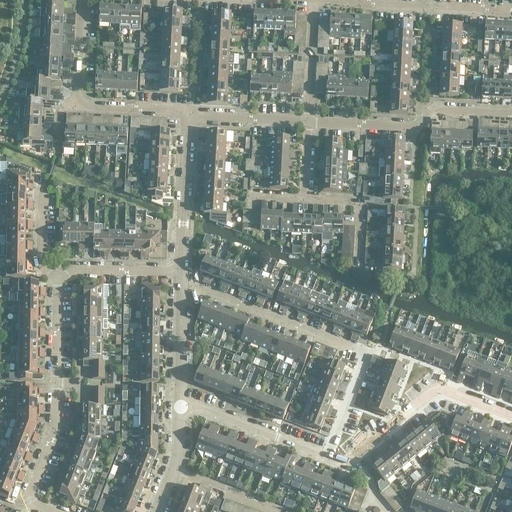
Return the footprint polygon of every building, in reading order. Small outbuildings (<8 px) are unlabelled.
[(64,0),(41,0),(41,9),(46,9),(74,10),(74,6),(64,4),(64,0)] [(100,7),(99,24),(110,25),(110,7),(100,7)] [(110,7),(110,25),(120,25),(121,8),(110,7)] [(131,8),(121,8),(120,25),(120,30),(130,31),(130,26),(131,8)] [(141,26),(141,9),(131,8),(130,26),(141,26)] [(74,10),(46,9),(41,9),(40,19),(45,19),(63,20),(63,15),(73,14),(74,10)] [(163,21),(188,22),(188,19),(187,19),(182,18),(183,11),(164,10),(163,21)] [(253,30),(264,30),(265,13),(254,12),(253,30)] [(231,24),(231,14),(212,13),(212,20),(207,20),(206,20),(206,23),(231,24)] [(264,30),(274,31),(275,13),(265,13),(264,30)] [(275,13),(274,31),(284,31),(285,14),(275,13)] [(296,14),(288,14),(285,14),(284,31),(284,35),(295,36),(295,35),(295,29),(295,23),(296,17),(296,14)] [(330,19),(330,25),(330,31),(329,37),(329,38),(340,38),(341,17),(330,16),(330,19)] [(351,17),(341,17),(340,38),(350,39),(350,35),(351,17)] [(351,17),(350,35),(350,39),(360,39),(361,35),(361,18),(351,17)] [(361,18),(361,35),(371,36),(372,18),(361,18)] [(45,19),(45,29),(73,30),(73,27),(63,25),(63,20),(45,19)] [(163,31),(181,32),(182,25),(187,26),(188,25),(188,22),(163,21),(163,31)] [(394,22),(394,33),(412,34),(413,27),(418,27),(419,27),(419,24),(419,23),(394,22)] [(230,35),(231,24),(206,23),(206,26),(207,27),(212,27),(211,34),(230,35)] [(484,41),(495,41),(496,24),(485,23),(484,41)] [(443,35),(461,36),(462,26),(437,24),(437,25),(437,28),(438,28),(443,29),(443,35)] [(505,42),(506,24),(496,24),(495,41),(505,42)] [(44,39),(62,40),(62,35),(72,34),(73,30),(45,29),(40,29),(39,39),(44,39)] [(163,31),(162,41),(187,43),(187,40),(186,39),(181,39),(181,32),(163,31)] [(394,33),(393,43),(418,44),(418,41),(417,41),(412,40),(412,34),(394,33)] [(230,45),(230,35),(211,34),(211,40),(206,40),(205,41),(205,43),(230,45)] [(436,45),(461,46),(461,36),(443,35),(442,42),(437,42),(436,42),(436,45)] [(44,39),(44,50),(71,51),(72,47),(62,45),(62,40),(44,39)] [(162,51),(180,52),(181,46),(186,46),(187,45),(187,43),(162,41),(162,51)] [(229,55),(230,45),(205,43),(205,46),(205,47),(211,47),(210,54),(229,55)] [(392,53),(411,54),(412,47),(417,48),(418,47),(418,44),(393,43),(392,53)] [(442,56),(460,57),(461,46),(436,45),(436,48),(437,49),(442,49),(442,56)] [(43,60),(61,61),(61,55),(71,55),(71,51),(44,50),(43,60)] [(162,51),(161,62),(186,63),(186,60),(185,59),(180,59),(180,52),(162,51)] [(392,63),(417,65),(417,62),(416,61),(411,61),(411,54),(392,53),(392,63)] [(204,64),(229,65),(234,65),(234,55),(229,55),(210,54),(210,61),(205,60),(204,61),(204,64)] [(435,66),(460,67),(460,57),(442,56),(441,62),(436,62),(435,63),(435,66)] [(43,60),(43,70),(70,71),(71,68),(61,66),(61,61),(43,60)] [(160,72),(179,73),(180,66),(185,66),(186,66),(186,63),(161,62),(160,72)] [(391,73),(410,74),(411,68),(416,68),(417,67),(417,65),(392,63),(391,73)] [(210,68),(209,74),(228,75),(233,76),(234,65),(229,65),(204,64),(204,67),(210,68)] [(441,76),(459,77),(460,67),(435,66),(435,68),(436,69),(441,69),(441,76)] [(51,81),(60,82),(60,76),(70,75),(70,71),(43,70),(42,80),(51,81)] [(160,82),(185,83),(185,80),(184,80),(179,79),(179,73),(160,72),(160,82)] [(272,78),(271,95),(281,95),(282,78),(282,73),(272,72),(272,78)] [(96,73),(95,91),(106,91),(107,74),(96,73)] [(281,95),(288,96),(292,96),(292,93),(292,87),(293,81),(293,79),(293,75),(293,73),(282,73),(282,78),(281,95)] [(391,84),(416,85),(416,82),(415,81),(410,81),(410,74),(391,73),(391,84)] [(106,91),(116,92),(117,74),(107,74),(106,91)] [(116,92),(126,92),(127,75),(117,74),(116,92)] [(203,84),(227,86),(228,75),(209,74),(209,81),(204,81),(203,81),(203,84)] [(127,75),(126,92),(137,93),(138,75),(127,75)] [(327,98),(337,98),(338,76),(328,75),(327,77),(327,83),(327,89),(327,95),(327,98)] [(338,76),(337,98),(347,99),(348,82),(348,76),(338,76)] [(434,86),(459,87),(459,77),(441,76),(440,83),(435,82),(434,83),(434,86)] [(250,94),(261,94),(262,77),(251,77),(250,94)] [(261,94),(271,95),(272,78),(262,77),(261,94)] [(32,90),(60,91),(60,88),(50,86),(51,81),(42,80),(33,79),(32,90)] [(492,99),(493,82),(482,81),(481,99),(492,99)] [(159,92),(178,93),(179,86),(184,87),(184,86),(185,83),(160,82),(159,92)] [(347,99),(357,99),(358,82),(348,82),(347,99)] [(358,82),(357,99),(368,100),(369,83),(358,82)] [(502,100),(503,82),(493,82),(492,99),(502,100)] [(511,100),(511,82),(503,82),(502,100),(511,100)] [(208,88),(208,95),(227,96),(227,86),(203,84),(203,87),(203,88),(208,88)] [(390,94),(409,95),(409,88),(415,88),(416,85),(391,84),(390,94)] [(458,98),(459,87),(434,86),(434,89),(435,89),(440,90),(439,97),(458,98)] [(43,101),(50,102),(50,96),(60,95),(60,91),(32,90),(32,100),(43,101)] [(390,104),(415,105),(415,103),(414,102),(409,101),(409,95),(390,94),(390,104)] [(232,96),(227,96),(208,95),(208,101),(203,101),(202,102),(202,104),(201,105),(231,106),(232,96)] [(19,110),(52,111),(52,108),(43,106),(43,101),(32,100),(25,99),(25,100),(20,100),(19,110)] [(415,105),(390,104),(389,115),(408,116),(408,109),(414,109),(414,108),(415,105)] [(24,120),(42,121),(42,116),(52,115),(52,111),(19,110),(19,120),(24,120)] [(75,149),(76,145),(77,117),(73,117),(71,127),(66,126),(66,133),(63,133),(62,148),(75,149)] [(76,145),(86,145),(87,127),(82,127),(81,117),(77,117),(76,145)] [(96,146),(97,118),(94,118),(92,128),(87,127),(86,145),(96,146)] [(97,118),(96,146),(106,146),(107,128),(102,128),(101,118),(97,118)] [(107,128),(106,146),(116,147),(118,119),(114,119),(112,129),(107,128)] [(118,119),(116,147),(127,147),(128,129),(122,129),(121,119),(118,119)] [(24,120),(23,131),(51,132),(51,128),(42,126),(42,121),(24,120)] [(487,149),(489,121),(485,121),(483,131),(478,130),(477,148),(487,149)] [(498,149),(499,131),(493,131),(492,121),(489,121),(487,149),(498,149)] [(441,154),(441,150),(442,122),(438,122),(436,132),(431,131),(430,154),(441,154)] [(451,150),(452,133),(447,132),(446,122),(442,122),(441,150),(451,150)] [(508,150),(509,122),(506,122),(504,132),(499,131),(498,149),(508,150)] [(451,150),(461,151),(462,123),(459,123),(457,133),(452,133),(451,150)] [(466,123),(462,123),(461,151),(472,151),(473,134),(467,133),(466,123)] [(151,141),(176,142),(176,139),(175,139),(169,138),(170,131),(167,131),(161,131),(155,130),(152,130),(151,141)] [(51,135),(51,132),(23,131),(23,141),(32,142),(32,146),(40,147),(41,136),(51,135)] [(202,139),(202,142),(227,144),(227,133),(208,132),(208,139),(203,139),(202,139)] [(290,139),(273,138),(272,148),(289,149),(290,139)] [(405,146),(405,139),(387,138),(386,149),(411,150),(411,147),(410,146),(405,146)] [(326,151),(343,152),(343,141),(326,140),(326,151)] [(176,142),(151,141),(151,151),(169,152),(169,145),(175,146),(176,145),(176,142)] [(226,154),(227,144),(202,142),(202,145),(202,146),(208,146),(207,153),(226,154)] [(289,159),(289,149),(272,148),(272,158),(289,159)] [(386,159),(404,160),(404,153),(410,153),(411,153),(411,150),(386,149),(386,159)] [(168,158),(169,152),(151,151),(150,161),(175,162),(175,160),(174,159),(168,158)] [(325,161),(342,162),(347,162),(348,152),(343,152),(326,151),(325,161)] [(226,164),(226,154),(207,153),(207,159),(201,159),(201,160),(201,162),(226,164)] [(288,169),(289,159),(272,158),(271,169),(288,169)] [(404,166),(404,160),(386,159),(385,169),(410,170),(410,167),(409,166),(404,166)] [(149,171),(168,172),(168,165),(174,166),(174,165),(175,162),(150,161),(149,171)] [(325,171),(342,172),(342,162),(325,161),(325,171)] [(207,166),(206,173),(225,174),(226,164),(201,162),(200,165),(201,166),(207,166)] [(6,185),(33,186),(33,182),(26,182),(26,176),(31,176),(31,170),(19,166),(6,166),(7,164),(1,164),(1,174),(6,174),(6,185)] [(93,167),(84,167),(83,174),(93,177),(93,167)] [(385,179),(403,180),(403,173),(409,174),(410,173),(410,170),(385,169),(380,168),(379,179),(385,179)] [(288,180),(288,169),(271,169),(271,179),(288,180)] [(167,179),(168,172),(149,171),(149,182),(174,183),(174,180),(173,179),(167,179)] [(324,181),(341,182),(342,172),(325,171),(324,181)] [(230,184),(230,174),(225,174),(206,173),(206,179),(200,179),(200,180),(200,183),(225,184),(230,184)] [(287,190),(288,183),(288,180),(271,179),(270,189),(287,190)] [(384,189),(409,190),(409,188),(408,187),(403,186),(403,180),(385,179),(384,189)] [(324,192),(341,193),(341,182),(324,181),(324,192)] [(173,186),(174,183),(149,182),(148,192),(149,192),(149,198),(163,199),(163,193),(167,193),(167,186),(172,186),(173,186)] [(224,194),(225,184),(200,183),(199,185),(200,186),(206,186),(205,193),(224,194)] [(6,185),(6,196),(26,196),(26,190),(33,190),(33,186),(6,185)] [(409,190),(384,189),(383,200),(393,200),(393,205),(398,205),(398,200),(402,201),(402,194),(408,194),(408,193),(409,190)] [(224,204),(224,194),(205,193),(205,200),(200,200),(199,200),(199,203),(224,204)] [(6,206),(33,206),(33,202),(26,202),(26,196),(6,196),(6,206)] [(204,214),(209,214),(209,221),(223,227),(224,204),(199,203),(198,206),(199,207),(205,207),(204,214)] [(266,203),(262,203),(262,213),(261,225),(261,230),(271,231),(272,214),(267,213),(267,209),(266,209),(266,203)] [(292,234),(302,234),(303,217),(297,217),(298,211),(297,211),(297,205),(293,205),(293,217),(292,234)] [(6,206),(6,216),(26,216),(26,211),(33,211),(33,206),(6,206)] [(343,227),(344,217),(339,217),(338,213),(338,207),(334,207),(333,217),(333,234),(343,234),(343,233),(344,227),(343,227)] [(386,219),(410,221),(410,218),(410,217),(404,216),(405,210),(386,209),(386,219)] [(272,214),(271,231),(281,231),(282,231),(282,216),(283,216),(283,214),(272,214)] [(6,226),(33,227),(33,223),(26,222),(26,216),(6,216),(6,226)] [(293,217),(283,216),(282,216),(282,231),(281,231),(281,233),(292,234),(293,217)] [(333,217),(331,217),(323,216),(322,218),(323,218),(322,233),(323,233),(333,234),(333,217)] [(303,217),(302,234),(312,235),(313,218),(303,217)] [(323,218),(322,218),(313,218),(312,235),(323,235),(323,233),(322,233),(323,218)] [(385,229),(404,230),(404,223),(410,224),(410,223),(410,221),(386,219),(385,229)] [(59,244),(70,244),(74,244),(74,224),(59,224),(59,244)] [(84,251),(84,224),(74,224),(74,244),(79,244),(79,251),(84,251)] [(95,231),(95,224),(84,224),(84,251),(88,251),(88,244),(93,244),(94,244),(94,231),(95,231)] [(95,224),(95,231),(94,231),(94,244),(93,244),(93,251),(100,251),(100,258),(104,258),(104,231),(105,224),(95,224)] [(125,225),(125,232),(124,259),(129,259),(129,252),(135,252),(135,232),(135,225),(125,225)] [(6,226),(5,237),(25,237),(26,231),(33,231),(33,227),(6,226)] [(385,240),(409,241),(410,238),(409,237),(403,237),(404,230),(385,229),(385,240)] [(114,252),(115,232),(104,231),(104,258),(108,259),(108,252),(114,252)] [(125,232),(115,232),(114,252),(120,252),(120,259),(124,259),(125,232)] [(145,232),(135,232),(135,252),(141,252),(140,259),(145,259),(145,232)] [(156,245),(160,245),(167,245),(167,232),(145,232),(145,259),(149,259),(149,252),(156,252),(156,245)] [(5,247),(32,247),(32,243),(25,243),(25,237),(5,237),(5,247)] [(384,250),(402,251),(403,244),(408,244),(409,243),(409,241),(385,240),(384,250)] [(5,257),(25,257),(25,252),(32,252),(32,247),(5,247),(5,257)] [(384,260),(408,261),(408,258),(402,257),(402,251),(384,250),(384,260)] [(206,285),(216,260),(201,255),(197,265),(202,267),(200,273),(204,274),(203,276),(205,278),(203,283),(206,285)] [(5,267),(32,268),(32,263),(25,263),(25,257),(5,257),(5,267)] [(224,292),(233,267),(235,262),(226,259),(224,264),(218,280),(222,281),(221,284),(223,285),(221,290),(224,292)] [(206,285),(209,286),(211,281),(213,281),(215,278),(218,280),(224,264),(216,260),(206,285)] [(408,264),(408,261),(384,260),(383,274),(389,275),(389,271),(401,271),(402,264),(407,265),(408,264)] [(32,272),(32,268),(5,267),(5,278),(25,278),(25,272),(32,272)] [(232,285),(236,286),(242,271),(233,267),(224,292),(227,293),(229,287),(231,288),(232,285)] [(253,269),(251,274),(245,290),(244,293),(242,298),(245,300),(247,294),(249,295),(250,292),(254,293),(262,273),(253,269)] [(241,292),(239,297),(242,298),(244,293),(245,290),(251,274),(242,271),(236,286),(240,288),(239,291),(241,292)] [(259,299),(257,304),(260,305),(262,300),(263,297),(269,281),(271,276),(262,273),(254,293),(258,295),(257,298),(259,299)] [(269,281),(263,297),(262,300),(260,305),(263,307),(265,301),(267,302),(268,299),(272,300),(278,284),(269,281)] [(279,313),(283,314),(294,285),(284,281),(277,302),(280,303),(279,306),(281,307),(279,313)] [(19,293),(46,293),(46,289),(39,289),(39,283),(19,282),(19,293)] [(84,289),(84,299),(108,300),(108,286),(103,286),(103,285),(93,285),(93,289),(93,285),(87,285),(87,289),(84,289)] [(283,314),(286,315),(288,309),(290,310),(291,308),(295,309),(303,288),(294,285),(283,314)] [(141,300),(160,301),(160,290),(153,290),(153,286),(141,286),(141,300)] [(301,321),(310,297),(312,292),(303,288),(295,309),(298,310),(297,313),(299,314),(297,320),(301,321)] [(310,297),(301,321),(304,322),(306,317),(308,317),(309,314),(313,316),(321,295),(312,292),(310,297)] [(19,293),(18,303),(38,303),(38,300),(39,300),(41,298),(45,298),(46,293),(19,293)] [(315,327),(318,328),(328,303),(329,298),(321,295),(313,316),(316,317),(315,320),(317,321),(315,327)] [(84,310),(103,310),(108,310),(108,300),(84,299),(84,310)] [(160,307),(160,301),(141,300),(141,311),(164,311),(164,307),(160,307)] [(18,303),(18,313),(45,314),(45,309),(38,309),(38,303),(18,303)] [(207,323),(213,307),(204,303),(198,319),(207,323)] [(327,321),(331,323),(337,307),(328,303),(318,328),(322,329),(324,324),(326,324),(327,321)] [(207,323),(216,326),(222,310),(213,307),(207,323)] [(336,335),(346,310),(337,307),(331,323),(334,324),(333,327),(335,328),(333,333),(336,335)] [(351,340),(354,342),(364,317),(365,312),(356,309),(355,314),(349,330),(352,331),(351,334),(353,335),(351,340)] [(84,320),(102,320),(107,321),(108,310),(103,310),(84,310),(84,320)] [(216,326),(225,330),(231,314),(222,310),(216,326)] [(336,335),(340,336),(342,330),(344,331),(345,328),(349,330),(355,314),(346,310),(336,335)] [(141,321),(160,321),(160,315),(164,315),(164,311),(141,311),(141,321)] [(18,313),(18,324),(38,324),(38,318),(45,318),(45,314),(18,313)] [(225,330),(234,333),(240,317),(231,314),(225,330)] [(234,333),(243,337),(248,324),(248,325),(249,321),(240,317),(234,333)] [(364,317),(354,342),(358,343),(360,337),(362,338),(363,335),(367,337),(373,321),(364,317)] [(83,330),(102,331),(107,331),(107,321),(102,320),(84,320),(83,330)] [(141,321),(141,331),(164,331),(164,328),(159,327),(160,321),(141,321)] [(18,324),(18,334),(45,334),(45,330),(40,330),(39,328),(38,328),(38,324),(18,324)] [(241,340),(250,344),(256,328),(248,325),(248,324),(243,337),(241,340)] [(393,346),(392,349),(397,351),(405,330),(397,327),(390,345),(393,346)] [(259,347),(265,331),(256,328),(250,344),(259,347)] [(83,330),(83,341),(102,341),(102,331),(83,330)] [(397,351),(402,353),(403,350),(406,351),(413,333),(405,330),(397,351)] [(141,331),(140,341),(159,342),(159,336),(164,336),(164,331),(141,331)] [(259,347),(268,351),(274,335),(265,331),(259,347)] [(372,339),(374,340),(379,342),(381,335),(375,333),(372,339)] [(413,333),(406,351),(409,352),(408,355),(413,357),(421,336),(413,333)] [(12,344),(18,344),(38,344),(38,340),(39,340),(40,338),(45,338),(45,334),(18,334),(12,334),(12,344)] [(277,354),(283,338),(274,335),(268,351),(277,354)] [(422,357),(429,339),(421,336),(413,357),(418,359),(419,356),(422,357)] [(286,358),(292,342),(283,338),(277,354),(286,358)] [(423,361),(429,363),(436,342),(429,339),(422,357),(424,358),(423,361)] [(83,351),(102,351),(102,341),(83,341),(83,351)] [(140,341),(140,352),(163,352),(163,348),(159,348),(159,342),(140,341)] [(286,358),(295,361),(301,345),(292,342),(286,358)] [(429,363),(433,365),(434,362),(437,363),(444,345),(436,342),(429,363)] [(317,356),(321,345),(315,343),(311,354),(317,356)] [(18,344),(18,354),(45,355),(45,350),(38,350),(38,344),(18,344)] [(305,365),(311,349),(301,345),(295,361),(305,365)] [(321,345),(317,356),(323,358),(327,347),(321,345)] [(444,369),(452,348),(444,345),(437,363),(440,365),(439,367),(444,369)] [(327,347),(323,358),(328,360),(332,349),(327,347)] [(450,368),(453,370),(460,351),(452,348),(444,369),(449,371),(450,368)] [(334,362),(336,357),(338,352),(332,349),(328,360),(329,361),(334,362)] [(83,351),(83,361),(93,362),(102,362),(102,351),(83,351)] [(140,362),(159,362),(159,356),(163,356),(163,352),(140,352),(140,362)] [(470,378),(477,360),(478,356),(469,352),(467,356),(461,354),(452,377),(458,380),(457,382),(462,384),(465,376),(470,378)] [(17,365),(37,365),(38,359),(45,359),(45,355),(18,354),(17,365)] [(350,379),(352,376),(346,374),(347,372),(344,371),(345,367),(339,365),(342,359),(336,357),(334,362),(329,361),(326,370),(350,379)] [(476,390),(487,363),(477,360),(470,378),(475,380),(472,388),(476,390)] [(387,361),(384,369),(405,377),(407,372),(404,371),(406,368),(387,361)] [(140,362),(140,372),(163,372),(163,368),(159,368),(159,362),(140,362)] [(484,383),(489,385),(496,367),(487,363),(476,390),(481,391),(484,383)] [(497,363),(496,367),(489,385),(494,387),(491,395),(495,397),(506,371),(507,367),(497,363)] [(19,375),(19,380),(32,381),(32,375),(44,375),(44,370),(37,370),(37,365),(17,365),(17,375),(19,375)] [(194,382),(203,386),(210,370),(200,367),(194,382)] [(384,369),(381,377),(399,384),(401,381),(403,382),(405,377),(384,369)] [(218,374),(210,370),(203,386),(212,389),(218,374)] [(344,381),(349,383),(350,379),(326,370),(322,379),(338,385),(340,382),(343,383),(344,381)] [(503,390),(508,392),(511,382),(511,373),(506,371),(495,397),(500,398),(503,390)] [(140,383),(159,383),(159,376),(163,376),(163,372),(140,372),(140,383)] [(227,377),(218,374),(212,389),(221,393),(227,377)] [(230,396),(236,380),(227,377),(221,393),(230,396)] [(378,385),(399,393),(401,388),(398,387),(399,384),(381,377),(378,385)] [(319,388),(335,394),(338,385),(322,379),(319,388)] [(230,396),(239,400),(244,388),(246,384),(236,380),(230,396)] [(17,400),(37,401),(37,397),(38,397),(39,395),(44,395),(44,390),(32,390),(32,385),(19,384),(19,390),(17,390),(17,400)] [(375,393),(393,400),(395,397),(397,398),(399,393),(378,385),(375,393)] [(140,387),(140,397),(163,398),(163,394),(159,394),(159,387),(140,387)] [(247,407),(253,391),(244,388),(239,400),(237,403),(247,407)] [(336,399),(338,395),(335,394),(319,388),(316,397),(331,403),(333,399),(334,400),(336,399)] [(247,407),(256,410),(262,394),(253,391),(247,407)] [(372,401),(393,408),(395,403),(392,402),(393,400),(375,393),(372,401)] [(256,410),(265,414),(271,398),(262,394),(256,410)] [(139,408),(158,408),(158,402),(163,402),(163,398),(140,397),(139,408)] [(330,407),(331,403),(316,397),(312,406),(337,415),(338,412),(333,410),(334,408),(330,407)] [(265,414),(274,417),(280,401),(271,398),(265,414)] [(17,400),(17,411),(44,411),(44,407),(37,407),(37,401),(17,400)] [(283,421),(283,420),(289,405),(280,401),(274,417),(283,421)] [(389,413),(391,414),(393,408),(372,401),(369,409),(380,413),(387,416),(389,413)] [(82,406),(82,417),(101,417),(106,417),(106,407),(104,407),(92,406),(82,406)] [(330,417),(335,419),(337,415),(312,406),(309,415),(325,421),(326,417),(330,419),(330,417)] [(139,418),(162,418),(162,414),(158,414),(158,408),(139,408),(139,418)] [(17,421),(37,425),(37,416),(44,416),(44,411),(17,411),(17,421)] [(449,436),(459,440),(469,414),(465,412),(462,420),(456,418),(456,420),(451,418),(449,424),(453,425),(449,436)] [(459,440),(469,444),(476,425),(471,423),(473,415),(469,414),(459,440)] [(321,430),(325,421),(309,415),(305,424),(321,430)] [(421,429),(433,444),(441,437),(423,415),(419,419),(425,425),(421,429)] [(101,427),(101,417),(82,417),(82,427),(101,427)] [(139,418),(139,428),(158,428),(158,422),(162,422),(162,418),(139,418)] [(469,444),(478,447),(488,421),(484,419),(481,427),(476,425),(469,444)] [(37,425),(17,421),(13,431),(38,440),(40,436),(33,434),(37,425)] [(488,451),(494,433),(489,431),(492,423),(488,421),(478,447),(488,451)] [(203,431),(196,449),(206,453),(216,427),(211,425),(208,433),(203,431)] [(407,429),(425,450),(433,444),(421,429),(417,432),(411,425),(407,429)] [(82,437),(101,441),(101,427),(82,427),(82,437)] [(216,427),(206,453),(215,457),(222,439),(217,437),(220,429),(216,427)] [(497,454),(507,428),(503,427),(501,431),(500,432),(499,434),(494,433),(488,451),(497,454)] [(139,438),(162,439),(162,434),(158,434),(158,428),(139,428),(139,438)] [(507,428),(497,454),(507,458),(511,444),(511,439),(509,438),(511,430),(507,428)] [(417,457),(425,450),(407,429),(404,431),(409,438),(405,442),(417,457)] [(9,440),(28,447),(30,442),(37,444),(38,440),(13,431),(9,440)] [(222,439),(215,457),(225,460),(235,434),(230,432),(227,440),(222,439)] [(235,434),(225,460),(234,464),(241,446),(236,444),(239,436),(235,434)] [(78,447),(96,454),(101,441),(82,437),(78,447)] [(139,448),(158,452),(158,442),(162,443),(162,439),(139,438),(139,448)] [(409,463),(417,457),(405,442),(401,445),(395,438),(392,441),(409,463)] [(6,450),(31,459),(32,455),(26,453),(28,447),(9,440),(6,450)] [(241,446),(234,464),(244,468),(254,442),(249,440),(246,448),(241,446)] [(389,454),(402,469),(409,463),(392,441),(388,444),(393,451),(389,454)] [(254,442),(244,468),(253,471),(260,453),(255,451),(258,443),(254,442)] [(75,456),(92,463),(96,454),(78,447),(75,456)] [(260,453),(253,471),(263,475),(273,449),(268,447),(265,455),(260,453)] [(139,448),(135,458),(157,466),(158,462),(154,461),(158,452),(139,448)] [(273,449),(263,475),(272,479),(279,460),(274,458),(277,450),(273,449)] [(31,459),(6,450),(2,459),(21,466),(23,461),(29,464),(31,459)] [(394,476),(402,469),(389,454),(385,458),(379,451),(376,454),(394,476)] [(462,461),(464,454),(458,451),(455,459),(462,461)] [(292,456),(288,455),(287,454),(284,462),(279,460),(272,479),(282,482),(291,458),(292,456)] [(376,454),(372,457),(377,464),(373,467),(383,480),(378,484),(379,490),(382,493),(389,487),(385,483),(394,476),(376,454)] [(71,466),(88,473),(92,463),(75,456),(71,466)] [(135,458),(132,468),(149,474),(151,469),(155,470),(157,466),(135,458)] [(281,484),(288,487),(290,488),(297,470),(292,468),(295,460),(291,458),(282,482),(281,484)] [(21,466),(2,459),(0,464),(0,469),(24,478),(25,474),(19,472),(21,466)] [(482,465),(481,469),(490,472),(494,461),(482,465)] [(297,470),(290,488),(300,491),(310,465),(306,464),(303,472),(297,470)] [(310,465),(300,491),(309,495),(316,477),(312,475),(314,467),(310,465)] [(93,475),(88,473),(71,466),(67,476),(85,482),(90,484),(93,475)] [(128,477),(149,485),(151,482),(147,480),(149,474),(132,468),(128,477)] [(24,478),(0,469),(0,480),(13,486),(15,480),(22,483),(24,478)] [(316,477),(309,495),(319,499),(329,473),(325,471),(321,479),(316,477)] [(417,471),(411,476),(415,481),(421,476),(417,471)] [(329,473),(319,499),(328,502),(335,484),(331,482),(333,474),(329,473)] [(81,492),(85,482),(67,476),(63,485),(81,492)] [(124,487),(142,494),(144,488),(148,489),(149,485),(128,477),(124,487)] [(98,488),(102,489),(106,480),(102,478),(98,488)] [(335,484),(328,502),(338,506),(348,480),(344,478),(340,486),(335,484)] [(0,480),(0,496),(8,499),(13,486),(0,480)] [(348,480),(338,506),(348,510),(350,504),(352,499),(354,493),(355,492),(349,490),(353,482),(348,480)] [(76,506),(81,492),(63,485),(60,495),(68,498),(67,502),(76,506)] [(209,495),(212,489),(200,485),(198,490),(189,486),(186,493),(182,491),(181,495),(202,503),(206,494),(209,495)] [(124,487),(120,496),(142,505),(143,501),(140,499),(142,494),(124,487)] [(368,492),(357,488),(356,487),(355,492),(354,493),(365,497),(368,492)] [(390,487),(389,487),(382,493),(381,495),(384,499),(393,492),(390,487)] [(94,497),(99,499),(100,494),(102,489),(98,488),(94,497)] [(420,511),(427,495),(417,491),(410,509),(416,511),(415,511),(420,511)] [(393,492),(384,499),(388,504),(397,496),(393,492)] [(354,493),(352,499),(363,503),(365,497),(354,493)] [(197,511),(198,511),(202,503),(181,495),(179,499),(183,500),(181,506),(197,511)] [(427,495),(420,511),(431,511),(437,499),(427,495)] [(117,506),(132,511),(134,511),(137,507),(141,508),(142,505),(120,496),(117,506)] [(397,496),(388,504),(392,508),(401,501),(397,496)] [(221,510),(225,511),(226,511),(231,501),(225,499),(221,510)] [(363,503),(352,499),(350,504),(361,509),(363,503)] [(437,499),(431,511),(442,511),(446,502),(437,499)] [(226,511),(233,511),(236,504),(231,501),(226,511)] [(394,511),(396,511),(405,506),(401,501),(392,508),(394,511)] [(453,511),(455,506),(446,502),(442,511),(453,511)]
